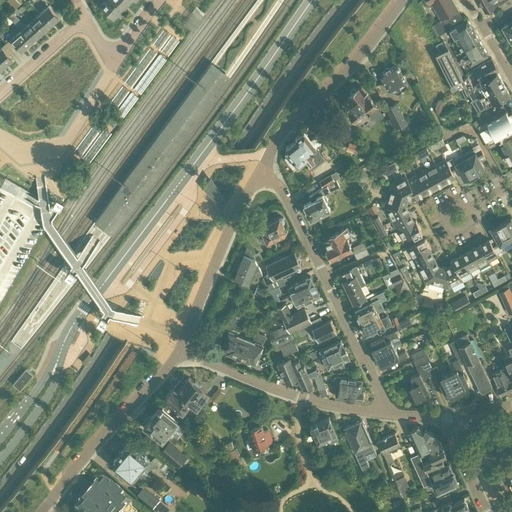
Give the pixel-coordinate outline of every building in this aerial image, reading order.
[(7,0),(15,8),(20,4),(16,0),(7,0)] [(129,3),(126,0),(104,0),(100,5),(114,18),(118,13),(116,11),(119,8),(122,4),(125,7),(129,3)] [(439,17),(457,7),(452,0),(422,0),(426,7),(431,4),(439,17)] [(478,0),(485,11),(504,0),(478,0)] [(38,13),(49,26),(59,17),(48,5),(38,13)] [(186,19),(182,24),(191,30),(194,32),(207,15),(195,6),(186,19)] [(457,7),(439,17),(440,20),(432,25),(437,35),(449,28),(456,40),(473,30),(467,19),(464,20),(457,7)] [(49,26),(38,13),(29,22),(40,34),(49,26)] [(511,20),(502,26),(507,35),(511,31),(511,20)] [(40,34),(29,22),(25,26),(21,22),(17,26),(20,30),(31,42),(40,34)] [(31,42),(20,30),(11,38),(22,50),(31,42)] [(479,40),(473,30),(456,40),(461,49),(479,40)] [(108,105),(122,116),(178,41),(164,31),(108,105)] [(460,79),(464,77),(448,47),(444,40),(443,41),(441,36),(438,37),(441,42),(436,44),(440,51),(436,53),(452,85),(450,86),(452,89),(457,86),(462,84),(460,79)] [(479,40),(461,49),(470,64),(487,55),(479,40)] [(0,47),(0,64),(3,67),(12,59),(1,47),(0,47)] [(324,56),(321,54),(313,64),(317,66),(324,56)] [(480,79),(498,69),(492,58),(474,68),(480,79)] [(385,84),(388,90),(392,91),(396,88),(397,89),(397,88),(400,87),(401,87),(400,86),(404,84),(406,80),(402,74),(403,74),(402,74),(401,72),(402,72),(401,71),(401,72),(398,66),(394,65),(390,67),(389,67),(391,70),(388,72),(386,69),(382,72),(380,76),(384,81),(383,82),(384,82),(385,84),(384,84),(385,84)] [(474,88),(467,92),(468,94),(471,100),(474,98),(484,93),(503,82),(496,71),(498,70),(498,69),(480,79),(482,81),(473,86),(474,88)] [(462,84),(467,92),(474,88),(473,86),(468,75),(464,77),(460,79),(462,84)] [(471,100),(477,112),(484,108),(492,103),(501,98),(510,93),(505,84),(503,82),(484,93),(474,98),(471,100)] [(351,95),(344,100),(350,109),(349,110),(350,111),(349,112),(353,118),(354,117),(356,118),(359,121),(367,115),(370,119),(374,116),(377,120),(383,115),(375,104),(375,103),(368,94),(368,95),(360,84),(356,88),(355,86),(350,90),(351,91),(350,93),(351,95)] [(467,92),(462,84),(457,86),(463,97),(468,94),(467,92)] [(432,101),(434,108),(446,105),(444,98),(432,101)] [(501,98),(492,103),(495,108),(502,104),(504,103),(501,98)] [(386,108),(396,128),(407,123),(397,102),(386,108)] [(511,110),(508,113),(506,110),(507,110),(506,109),(505,109),(502,104),(495,108),(473,121),(489,149),(501,142),(499,139),(511,131),(511,110)] [(88,162),(110,133),(96,122),(84,137),(74,152),(88,162)] [(349,126),(343,129),(348,140),(355,136),(349,126)] [(285,155),(285,158),(293,168),(297,164),(298,165),(305,159),(313,169),(326,159),(316,147),(321,142),(316,136),(311,139),(304,131),(296,138),(297,139),(289,146),(287,146),(286,151),(288,151),(289,152),(285,155)] [(511,131),(499,139),(501,142),(506,152),(504,153),(509,162),(511,161),(511,162),(511,131)] [(441,138),(430,145),(433,150),(444,144),(441,138)] [(359,152),(361,145),(350,142),(347,148),(359,152)] [(465,157),(474,174),(485,169),(479,158),(484,155),(478,144),(472,147),(475,152),(465,157)] [(158,146),(118,199),(123,202),(127,205),(166,152),(162,149),(158,146)] [(430,153),(426,147),(420,151),(417,152),(420,158),(430,153)] [(452,158),(447,161),(446,161),(452,172),(453,172),(458,169),(464,180),(474,174),(465,157),(455,163),(452,158)] [(446,161),(447,161),(445,159),(436,164),(445,181),(455,175),(453,172),(452,172),(446,161)] [(445,181),(436,164),(426,169),(435,186),(445,181)] [(368,173),(361,168),(354,172),(358,179),(368,173)] [(426,169),(417,174),(426,191),(435,186),(426,169)] [(324,187),(336,179),(340,177),(336,171),(331,175),(331,174),(320,181),(324,187)] [(417,174),(408,179),(407,179),(414,193),(416,197),(426,191),(417,174)] [(391,184),(390,186),(407,197),(414,193),(407,179),(408,179),(406,176),(391,184)] [(336,179),(324,187),(309,195),(311,200),(304,204),(306,209),(310,218),(330,209),(326,200),(328,199),(325,193),(339,186),(336,179)] [(390,186),(385,204),(405,204),(407,197),(390,186)] [(59,205),(62,199),(58,196),(57,196),(54,202),(59,205)] [(368,197),(361,201),(363,205),(370,201),(368,197)] [(405,204),(385,204),(384,206),(392,221),(409,211),(405,204)] [(368,207),(372,215),(377,212),(373,205),(368,207)] [(409,211),(392,221),(397,230),(414,221),(414,220),(409,211)] [(279,216),(255,228),(263,243),(267,241),(268,241),(284,233),(285,233),(287,229),(285,228),(282,222),(283,222),(284,220),(283,217),(280,217),(279,216)] [(378,228),(383,225),(378,216),(373,218),(378,228)] [(511,219),(511,217),(501,223),(510,240),(511,243),(511,219)] [(416,220),(414,220),(414,221),(397,230),(402,240),(413,234),(414,235),(414,234),(419,231),(419,232),(420,232),(419,231),(421,230),(416,220)] [(510,240),(501,223),(490,229),(496,240),(491,243),(497,254),(502,251),(500,245),(510,240)] [(383,225),(378,228),(382,235),(387,233),(383,225)] [(333,235),(325,239),(328,247),(327,247),(327,248),(326,249),(329,256),(332,254),(331,256),(350,246),(346,236),(350,234),(346,226),(332,233),(333,235)] [(429,248),(429,249),(431,248),(425,238),(424,239),(423,238),(423,239),(418,242),(418,241),(417,241),(418,242),(407,248),(412,258),(429,248)] [(391,239),(386,242),(390,249),(395,247),(391,239)] [(491,243),(489,239),(479,244),(488,261),(498,256),(497,254),(491,243)] [(368,253),(363,242),(352,247),(357,258),(368,253)] [(491,265),(488,261),(479,244),(470,249),(479,266),(481,271),(491,265)] [(247,247),(234,278),(249,284),(253,274),(258,277),(262,274),(250,248),(247,247)] [(429,248),(412,258),(417,267),(434,258),(429,249),(429,248)] [(479,266),(470,249),(460,255),(469,271),(479,266)] [(295,250),(265,264),(267,269),(266,272),(267,274),(263,276),(269,290),(285,283),(282,275),(296,269),(299,269),(301,268),(302,265),(295,250)] [(469,271),(460,255),(450,260),(452,263),(453,263),(460,277),(460,276),(469,271)] [(381,262),(379,257),(371,258),(368,260),(371,267),(381,262)] [(438,265),(434,258),(417,267),(425,281),(428,282),(438,265)] [(446,267),(445,287),(448,288),(462,280),(460,276),(460,277),(453,263),(452,263),(446,267)] [(446,267),(438,265),(428,282),(445,287),(446,267)] [(346,288),(359,282),(355,274),(352,276),(348,268),(337,274),(342,285),(344,284),(346,288)] [(408,272),(404,274),(408,281),(412,278),(408,272)] [(391,278),(394,284),(402,280),(399,274),(391,278)] [(292,295),(314,284),(310,276),(288,286),(292,295)] [(501,282),(498,278),(492,282),(494,286),(501,282)] [(404,280),(394,285),(399,293),(408,289),(404,280)] [(366,298),(359,282),(346,288),(354,304),(366,298)] [(314,284),(292,295),(284,299),(286,303),(294,299),(298,306),(319,296),(314,284)] [(511,311),(511,292),(509,286),(499,291),(509,312),(511,311)] [(257,287),(254,293),(265,297),(268,291),(257,287)] [(482,293),(479,288),(473,292),(475,296),(482,293)] [(360,321),(378,312),(378,311),(384,308),(379,298),(385,296),(383,292),(371,298),(372,301),(354,309),(360,321)] [(466,296),(457,301),(461,307),(470,302),(466,296)] [(422,305),(432,308),(434,301),(424,298),(422,305)] [(298,327),(311,321),(305,308),(290,314),(286,304),(278,307),(284,320),(289,331),(290,331),(298,327)] [(277,307),(268,312),(270,317),(279,312),(277,307)] [(244,310),(238,315),(242,320),(249,315),(244,310)] [(378,312),(360,321),(365,333),(378,327),(379,329),(385,326),(391,323),(388,315),(381,318),(378,312)] [(238,356),(246,337),(236,333),(238,331),(232,328),(241,320),(237,314),(224,325),(229,331),(222,348),(229,352),(230,354),(234,356),(235,355),(238,356)] [(412,323),(410,317),(396,324),(398,330),(412,323)] [(311,321),(298,327),(301,334),(308,331),(310,335),(315,333),(318,340),(323,337),(324,339),(332,335),(331,333),(336,331),(331,319),(314,327),(311,321)] [(289,331),(284,320),(279,322),(284,333),(270,340),(273,346),(279,343),(293,338),(290,331),(289,331)] [(376,355),(394,346),(391,339),(398,336),(396,330),(383,336),(383,337),(370,343),(376,355)] [(254,340),(246,337),(238,356),(241,357),(241,359),(245,360),(247,359),(255,363),(266,336),(257,332),(254,340)] [(470,340),(467,333),(455,339),(459,346),(470,340)] [(293,338),(279,343),(284,355),(298,349),(293,338)] [(323,357),(345,348),(341,340),(319,350),(319,348),(310,352),(313,358),(319,355),(321,357),(323,356),(323,357)] [(450,342),(456,356),(462,353),(455,340),(450,342)] [(480,391),(491,386),(492,386),(470,341),(459,346),(480,391)] [(394,346),(376,355),(382,367),(395,361),(395,362),(408,356),(405,350),(398,354),(394,346)] [(345,348),(323,357),(328,368),(343,362),(345,366),(351,363),(349,358),(345,348)] [(419,357),(425,354),(423,348),(411,354),(414,359),(419,357)] [(92,353),(88,351),(81,361),(85,364),(92,353)] [(427,353),(425,354),(419,357),(428,376),(434,374),(439,384),(439,383),(446,396),(453,393),(454,394),(458,392),(449,372),(441,376),(436,365),(431,367),(428,361),(431,360),(427,353)] [(419,357),(414,359),(414,360),(413,360),(419,372),(410,376),(414,384),(411,386),(416,397),(425,393),(424,392),(428,390),(424,381),(429,378),(428,376),(419,357)] [(298,377),(292,363),(290,358),(277,363),(286,383),(298,377)] [(449,372),(458,392),(462,390),(462,389),(469,385),(463,372),(464,372),(458,358),(452,361),(456,369),(449,372)] [(299,360),(292,363),(298,377),(303,388),(313,384),(309,376),(306,369),(304,365),(302,366),(299,360)] [(309,376),(321,376),(317,365),(306,369),(309,376)] [(20,389),(33,375),(33,374),(26,368),(13,383),(20,389)] [(506,368),(492,374),(501,394),(511,389),(511,379),(511,380),(506,368)] [(174,387),(197,406),(201,401),(202,401),(208,394),(204,391),(205,389),(202,387),(203,387),(189,376),(184,382),(180,379),(174,387)] [(337,385),(361,389),(362,379),(341,376),(335,376),(334,382),(337,382),(337,385)] [(323,381),(316,383),(321,397),(327,395),(323,381)] [(361,389),(337,385),(335,385),(334,390),(337,391),(336,396),(362,400),(364,391),(361,391),(361,389)] [(197,406),(174,387),(173,387),(165,397),(182,412),(189,404),(194,408),(197,406)] [(216,402),(224,393),(218,388),(211,397),(216,402)] [(157,406),(143,423),(162,438),(165,434),(175,442),(178,438),(171,432),(180,421),(163,406),(157,406)] [(317,420),(310,423),(318,441),(327,437),(329,442),(338,438),(336,433),(329,416),(318,421),(317,420)] [(372,442),(372,441),(362,419),(344,428),(363,469),(370,466),(367,458),(377,454),(372,442)] [(262,425),(247,430),(253,450),(268,444),(268,443),(273,442),(269,429),(264,431),(262,425)] [(421,437),(424,430),(418,427),(418,426),(408,430),(419,452),(423,463),(431,459),(428,453),(421,437)] [(425,429),(424,430),(421,437),(428,453),(442,447),(438,439),(433,436),(434,434),(425,429)] [(377,439),(388,463),(392,461),(387,449),(392,447),(393,450),(401,446),(395,432),(377,439)] [(159,453),(177,468),(187,456),(169,441),(159,453)] [(131,480),(136,474),(145,482),(150,476),(141,469),(149,459),(131,444),(127,444),(113,460),(113,465),(131,480)] [(443,446),(442,447),(428,453),(431,459),(446,453),(443,446)] [(239,454),(235,448),(227,452),(238,461),(241,459),(239,454)] [(423,463),(419,452),(410,456),(424,485),(432,482),(431,480),(426,469),(423,463)] [(431,459),(423,463),(426,469),(443,462),(441,456),(446,454),(446,453),(431,459)] [(431,480),(432,482),(436,491),(456,483),(458,479),(457,479),(454,471),(453,471),(449,463),(442,467),(438,466),(431,469),(435,479),(431,480)] [(248,503),(256,501),(246,474),(238,477),(248,503)] [(402,496),(411,492),(406,480),(397,484),(402,496)] [(390,484),(392,489),(395,494),(400,491),(397,484),(396,481),(390,484)] [(128,511),(132,508),(101,482),(75,511),(128,511)] [(159,504),(145,491),(138,499),(152,511),(159,504)] [(442,503),(452,499),(450,494),(439,498),(442,503)] [(438,506),(425,511),(471,511),(472,511),(465,497),(453,502),(452,499),(442,503),(442,504),(438,506)]
